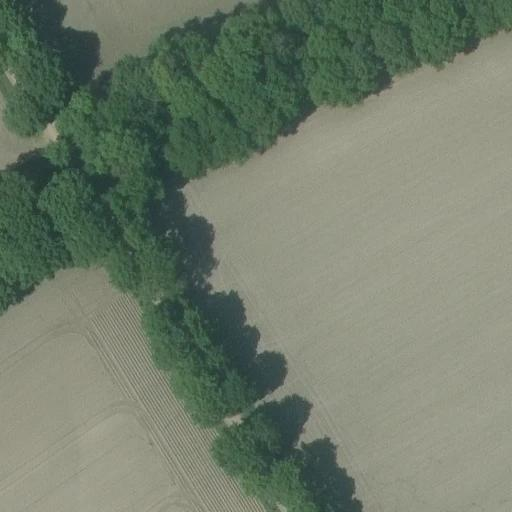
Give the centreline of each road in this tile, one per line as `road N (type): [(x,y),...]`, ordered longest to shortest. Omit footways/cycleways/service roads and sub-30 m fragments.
road 1 (track): [(98,207),(294,511)]
road 2 (track): [(0,29),(98,207)]
